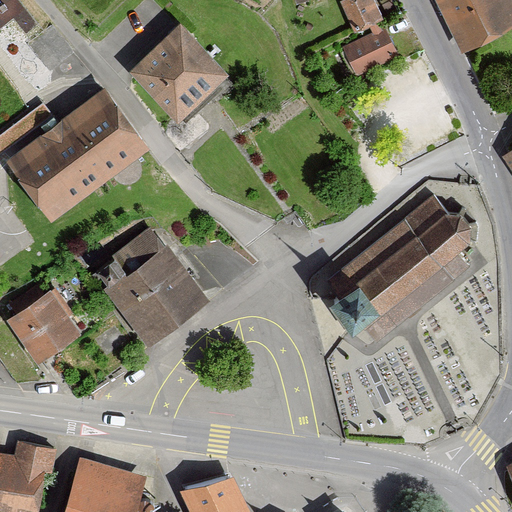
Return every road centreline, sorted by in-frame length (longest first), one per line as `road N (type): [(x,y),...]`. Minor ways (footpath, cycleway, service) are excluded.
road 1 (residential): [(289,277),(241,225),(188,185),(39,0)]
road 2 (residential): [(486,142),(390,189),(311,249),(289,277)]
road 3 (residential): [(289,277),(185,340),(113,425)]
road 4 (tertiary): [(113,425),(311,454)]
road 5 (residential): [(311,454),(289,277)]
road 6 (residential): [(486,142),(419,0)]
road 7 (tertiary): [(311,454),(390,466),(444,486)]
